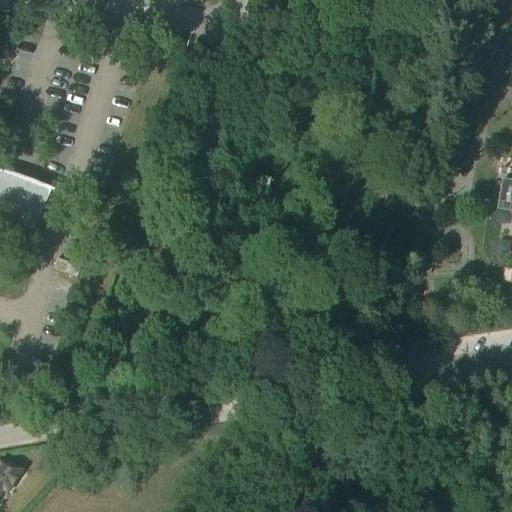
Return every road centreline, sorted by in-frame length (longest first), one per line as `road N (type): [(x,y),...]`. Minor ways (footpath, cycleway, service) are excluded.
road 1 (unclassified): [(96,399),(132,356),(168,287),(245,0)]
road 2 (unclassified): [(511,352),(136,417),(96,399)]
